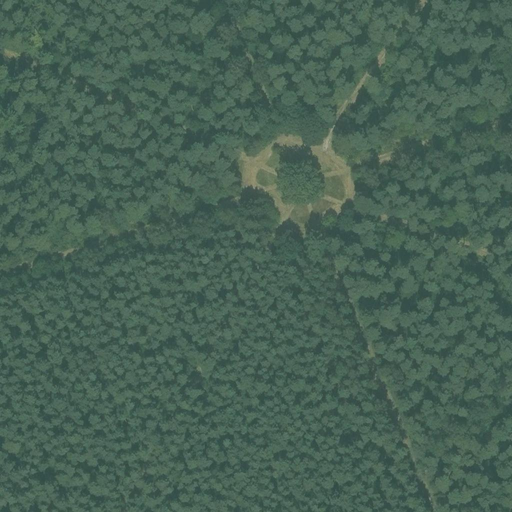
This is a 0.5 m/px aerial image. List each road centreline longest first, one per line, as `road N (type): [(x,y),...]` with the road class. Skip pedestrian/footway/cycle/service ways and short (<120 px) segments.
road 1 (track): [(120,511),(281,222),(333,200)]
road 2 (track): [(435,511),(311,215)]
road 3 (track): [(0,46),(256,161)]
road 4 (track): [(252,197),(0,273)]
road 5 (track): [(333,200),(338,173),(330,152),(314,139),(288,135),(256,161),(252,197),(281,222)]
road 6 (track): [(511,259),(333,200)]
road 7 (track): [(330,152),(435,0)]
road 8 (track): [(338,173),(511,120)]
road 9 (track): [(232,0),(288,135)]
